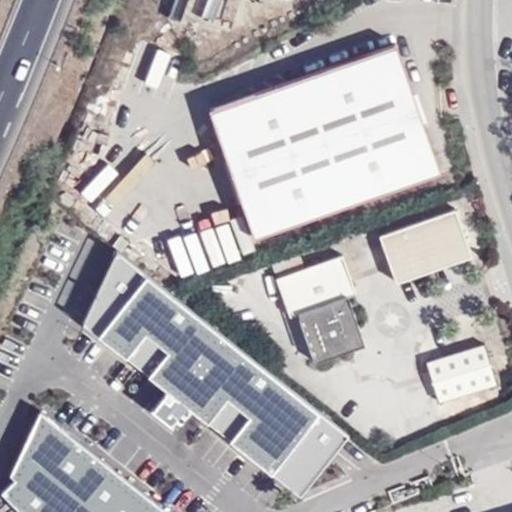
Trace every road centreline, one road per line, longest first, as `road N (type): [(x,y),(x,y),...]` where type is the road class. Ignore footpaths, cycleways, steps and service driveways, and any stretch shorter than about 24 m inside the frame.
road 1 (residential): [(511,203),(486,114),(477,0)]
road 2 (residential): [(511,441),(319,511)]
